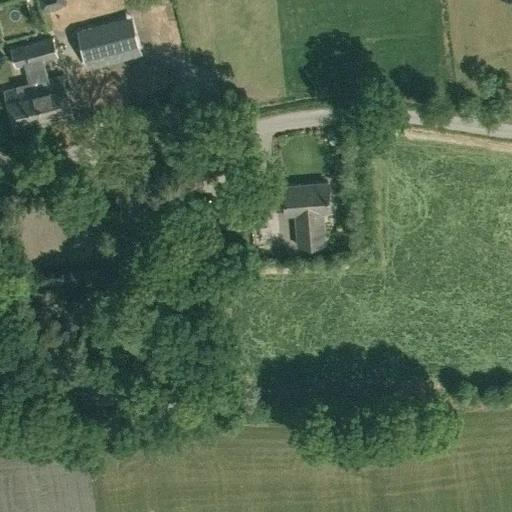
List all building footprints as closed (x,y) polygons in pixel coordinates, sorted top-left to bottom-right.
[(129,52),(120,19),(79,30),(88,61),(129,52)] [(12,49),(16,66),(24,63),(30,84),(5,90),(17,133),(75,117),(63,74),(49,78),(43,59),(57,55),(53,37),(12,49)] [(133,179),(136,201),(193,193),(190,172),(133,179)] [(283,185),(285,207),(286,213),(295,212),(298,245),(325,243),(322,210),(330,210),(327,181),(283,185)] [(204,200),(206,218),(217,217),(215,199),(204,200)] [(132,261),(152,256),(147,242),(127,246),(132,261)] [(71,281),(74,302),(94,298),(90,277),(71,281)] [(116,334),(126,375),(153,369),(144,329),(116,334)] [(55,395),(123,379),(115,354),(47,371),(55,395)]
